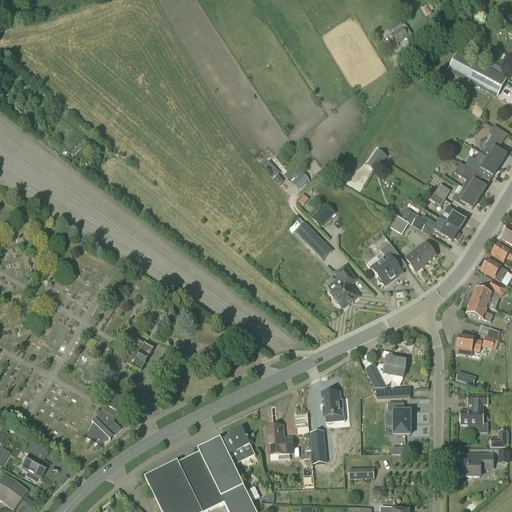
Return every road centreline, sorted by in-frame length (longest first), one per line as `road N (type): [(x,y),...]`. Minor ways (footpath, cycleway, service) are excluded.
road 1 (tertiary): [(64,511),(150,442),(419,308)]
road 2 (unclassified): [(435,511),(437,347),(419,308)]
road 3 (tertiary): [(419,308),(465,267),(511,192)]
